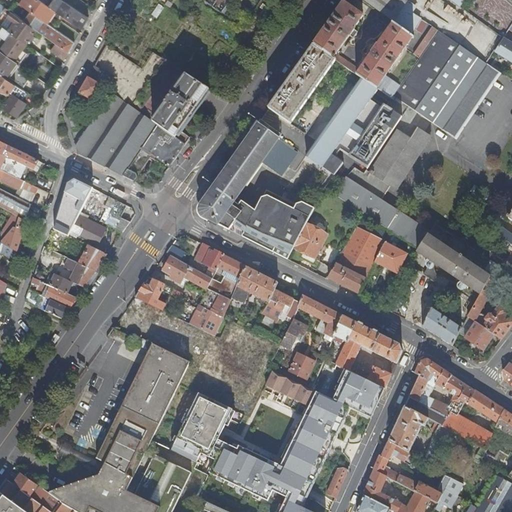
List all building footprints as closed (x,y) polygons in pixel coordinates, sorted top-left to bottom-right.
[(0,0),(0,3),(5,7),(11,11),(37,30),(56,43),(68,52),(74,42),(55,29),(45,22),(18,2),(14,0),(0,0)] [(19,0),(18,2),(45,22),(54,10),(48,5),(42,1),(40,0),(19,0)] [(81,29),(88,17),(62,0),(51,0),(48,5),(54,10),(81,29)] [(92,10),(93,8),(81,0),(68,0),(90,15),(92,10)] [(362,0),(392,21),(402,7),(406,0),(362,0)] [(363,16),(344,2),(314,45),(335,60),(350,71),(363,79),(377,90),(378,89),(391,98),(400,86),(385,76),(412,38),(413,39),(414,37),(411,35),(394,23),(378,46),(374,43),(369,50),(373,52),(360,71),(337,54),(350,36),(354,38),(358,32),(354,29),(363,16)] [(157,18),(162,6),(157,4),(152,15),(157,18)] [(402,7),(392,21),(394,23),(411,35),(414,30),(421,19),(418,17),(402,7)] [(27,44),(37,30),(11,11),(9,14),(7,17),(14,22),(8,31),(26,44),(27,44)] [(428,23),(421,19),(414,30),(421,34),(428,23)] [(74,42),(79,33),(61,20),(55,29),(74,42)] [(0,49),(20,64),(27,55),(25,54),(27,51),(23,48),(26,44),(8,31),(0,25),(0,49)] [(438,30),(433,27),(414,54),(419,58),(438,30)] [(500,72),(487,63),(439,31),(392,99),(394,101),(396,98),(455,139),(500,72)] [(511,62),(511,44),(502,39),(494,52),(511,62)] [(65,57),(68,52),(56,43),(51,50),(64,60),(65,57)] [(335,60),(314,45),(269,108),(290,123),(335,60)] [(18,66),(20,64),(0,49),(0,74),(8,80),(10,77),(24,87),(32,76),(18,66)] [(142,148),(169,167),(185,144),(175,137),(209,89),(185,73),(152,121),(106,89),(90,114),(74,103),(68,114),(77,153),(134,181),(136,177),(135,173),(128,169),(142,148)] [(0,87),(8,93),(14,84),(8,80),(0,74),(0,87)] [(101,84),(88,76),(78,92),(91,100),(101,84)] [(42,89),(44,81),(31,78),(29,86),(42,89)] [(377,90),(363,79),(307,158),(334,175),(343,162),(332,155),(337,147),(369,167),(402,117),(372,98),(377,90)] [(10,92),(11,93),(2,106),(17,116),(26,104),(20,99),(25,92),(15,85),(10,92)] [(279,137),(259,123),(198,208),(200,215),(229,229),(234,223),(245,232),(243,236),(288,259),(294,248),(307,223),(315,208),(303,202),(297,205),(294,209),(268,196),(262,198),(256,210),(237,197),(279,137)] [(419,139),(423,132),(415,127),(409,137),(411,138),(413,135),(419,139)] [(390,140),(417,158),(431,136),(423,132),(419,139),(413,135),(411,138),(409,137),(397,130),(390,140)] [(3,155),(8,145),(0,140),(0,169),(20,178),(26,166),(3,155)] [(343,179),(334,194),(364,213),(391,231),(419,248),(428,235),(380,203),(391,186),(397,190),(417,158),(390,140),(359,190),(343,179)] [(265,164),(281,176),(297,154),(281,142),(265,164)] [(36,170),(40,161),(8,145),(3,155),(26,166),(36,170)] [(41,173),(46,164),(40,161),(36,170),(41,173)] [(24,181),(20,178),(0,169),(0,180),(20,190),(24,181)] [(84,204),(93,188),(75,179),(69,183),(55,228),(69,235),(70,233),(74,225),(71,223),(74,218),(71,216),(76,200),(77,198),(81,200),(80,202),(84,204)] [(36,194),(40,188),(27,182),(20,197),(30,202),(34,193),(36,194)] [(20,197),(0,187),(0,205),(14,214),(26,220),(28,216),(31,203),(30,202),(20,197)] [(127,205),(110,196),(105,205),(110,207),(113,209),(107,220),(104,219),(103,222),(124,232),(131,222),(121,217),(127,205)] [(81,211),(83,206),(80,205),(74,218),(77,219),(80,213),(81,211)] [(113,209),(110,207),(104,219),(107,220),(113,209)] [(74,225),(70,233),(75,236),(76,233),(98,243),(105,230),(98,227),(100,224),(84,217),(84,216),(80,213),(77,219),(74,225)] [(14,214),(0,236),(0,241),(16,251),(26,220),(14,214)] [(234,223),(229,229),(243,236),(245,232),(234,223)] [(327,234),(307,223),(294,248),(303,252),(314,258),(315,257),(327,234)] [(503,238),(508,241),(511,243),(511,234),(498,225),(494,232),(503,238)] [(367,279),(376,262),(386,242),(386,241),(357,226),(342,252),(335,263),(367,279)] [(511,275),(511,266),(505,262),(451,226),(447,232),(496,265),(504,270),(511,275)] [(419,248),(418,252),(428,258),(426,261),(430,264),(432,261),(436,264),(459,280),(468,285),(481,294),(490,276),(435,239),(428,235),(419,248)] [(108,254),(80,240),(75,249),(84,254),(80,263),(96,271),(108,254)] [(0,252),(14,261),(16,251),(0,241),(0,252)] [(386,242),(376,262),(398,273),(408,253),(396,246),(397,244),(393,242),(392,245),(386,242)] [(217,270),(225,256),(214,251),(213,253),(209,251),(210,249),(203,245),(196,258),(203,262),(202,263),(209,266),(217,270)] [(166,254),(172,257),(180,261),(185,253),(172,246),(166,254)] [(314,258),(303,252),(302,255),(304,255),(303,258),(313,263),(314,260),(315,261),(317,257),(315,257),(314,258)] [(80,263),(65,256),(61,265),(64,266),(75,272),(80,263)] [(237,286),(246,267),(225,256),(217,270),(212,279),(207,289),(220,295),(231,300),(233,296),(237,286)] [(207,289),(212,279),(204,275),(180,261),(172,257),(163,271),(172,276),(171,278),(180,284),(185,276),(207,289)] [(84,287),(96,271),(80,263),(75,272),(64,266),(59,275),(73,282),(79,285),(84,287)] [(333,268),(328,276),(360,292),(367,279),(335,263),(333,268)] [(481,294),(468,316),(475,321),(504,270),(496,265),(490,276),(481,294)] [(212,279),(217,270),(209,266),(204,275),(212,279)] [(275,289),(278,283),(246,267),(237,286),(249,293),(269,302),(275,289)] [(48,283),(50,284),(55,273),(52,271),(46,282),(48,283)] [(68,292),(73,282),(59,275),(55,273),(50,284),(68,292)] [(41,285),(46,287),(48,283),(46,282),(34,276),(32,281),(35,282),(41,285)] [(0,306),(1,308),(8,284),(0,278),(0,306)] [(149,286),(145,284),(135,298),(144,302),(154,307),(165,286),(153,280),(149,286)] [(39,291),(41,285),(35,282),(33,288),(39,291)] [(70,307),(77,297),(68,292),(50,284),(48,283),(46,287),(43,295),(70,307)] [(249,293),(237,286),(233,296),(245,302),(250,293),(249,293)] [(168,300),(172,302),(177,291),(173,289),(168,300)] [(211,312),(220,295),(207,289),(199,305),(211,312)] [(289,310),(294,300),(275,289),(269,302),(265,309),(280,317),(282,314),(286,316),(289,310)] [(66,313),(70,307),(43,295),(36,292),(35,299),(45,303),(42,308),(62,318),(66,313)] [(224,318),(231,300),(220,295),(211,312),(224,318)] [(334,337),(343,316),(303,296),(300,303),(298,307),(322,319),(316,331),(325,335),(323,338),(332,342),(334,337)] [(224,318),(211,312),(199,305),(195,313),(172,302),(168,300),(166,300),(162,311),(204,332),(215,337),(224,318)] [(298,307),(300,303),(294,300),(289,310),(296,313),(298,307)] [(494,334),(502,339),(511,325),(511,319),(505,314),(507,310),(500,305),(492,316),(490,314),(488,314),(486,318),(486,320),(487,321),(484,327),(494,334)] [(431,308),(422,327),(433,333),(452,345),(460,332),(464,324),(462,322),(459,326),(431,308)] [(399,344),(343,316),(334,337),(346,343),(337,364),(350,370),(361,346),(397,364),(402,351),(399,344)] [(464,324),(460,332),(465,336),(465,337),(483,350),(494,334),(484,327),(475,321),(468,316),(464,324)] [(293,319),(291,323),(281,345),(290,349),(296,337),(302,340),(309,327),(293,319)] [(152,347),(151,346),(142,364),(98,454),(96,459),(101,462),(97,472),(98,477),(49,494),(61,502),(60,503),(75,511),(87,511),(90,509),(97,511),(173,511),(191,474),(154,456),(134,496),(127,492),(151,440),(179,384),(189,362),(153,345),(152,347)] [(305,360),(306,357),(298,353),(295,359),(301,361),(305,360)] [(311,359),(306,357),(305,360),(301,361),(295,359),(289,372),(307,380),(318,358),(313,355),(311,359)] [(371,419),(385,389),(367,379),(350,370),(337,364),(325,358),(311,390),(272,371),(265,385),(309,407),(280,467),(238,446),(236,450),(216,441),(232,409),(198,393),(171,450),(196,462),(200,455),(214,461),(208,474),(267,502),(272,491),(285,497),(278,511),(302,511),(301,511),(350,408),(371,419)] [(445,370),(428,359),(421,361),(415,374),(419,376),(409,397),(449,416),(452,412),(457,414),(465,401),(467,403),(475,390),(445,370)] [(503,379),(511,385),(511,366),(508,363),(502,371),(503,379)] [(385,389),(392,375),(374,366),(367,379),(385,389)] [(504,409),(475,390),(467,403),(480,411),(498,422),(504,409)] [(409,397),(405,406),(428,418),(430,419),(431,420),(439,425),(441,426),(442,425),(452,430),(486,449),(490,441),(469,429),(472,423),(457,414),(452,412),(449,416),(409,397)] [(405,406),(389,440),(409,452),(422,425),(425,426),(428,418),(405,406)] [(511,414),(504,409),(498,422),(497,425),(495,428),(495,430),(490,441),(486,449),(485,452),(496,459),(500,451),(508,455),(511,452),(511,414)] [(469,429),(490,441),(495,430),(475,418),(472,423),(469,429)] [(380,454),(374,470),(387,477),(415,492),(431,500),(438,503),(443,494),(432,489),(419,482),(418,483),(391,469),(393,464),(389,461),(392,454),(405,462),(410,453),(409,452),(389,440),(383,455),(380,454)] [(326,494),(335,498),(348,471),(341,468),(340,468),(338,469),(326,494)] [(387,477),(374,470),(363,495),(364,496),(394,511),(423,511),(428,505),(431,500),(415,492),(407,507),(385,495),(386,494),(381,491),(387,477)] [(39,486),(21,474),(13,485),(50,511),(53,511),(60,503),(61,502),(49,494),(39,486)] [(486,511),(511,511),(511,484),(498,477),(480,508),(486,511)] [(443,494),(438,503),(438,504),(435,509),(434,510),(438,511),(439,511),(444,505),(451,509),(463,484),(451,478),(444,492),(443,494)] [(50,511),(13,485),(6,479),(0,487),(0,493),(7,498),(23,510),(25,511),(75,511),(60,503),(53,511),(50,511)] [(0,493),(0,511),(25,511),(23,510),(7,498),(0,493)] [(394,511),(364,496),(356,511),(394,511)] [(438,503),(431,500),(428,505),(435,509),(438,504),(438,503)] [(226,511),(214,506),(207,503),(202,511),(226,511)]
